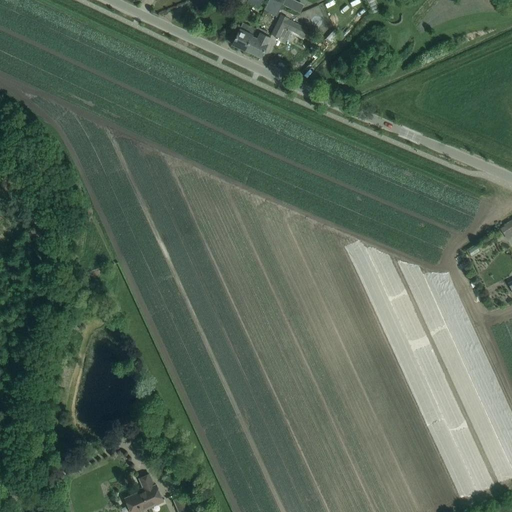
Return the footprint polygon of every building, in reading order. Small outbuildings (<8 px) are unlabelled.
[(263,0),(233,0),(244,7),(247,1),(258,8),(263,0)] [(268,0),(264,11),(276,17),(282,5),(282,4),(273,0),(268,0)] [(294,0),(273,0),(282,4),(300,12),(303,4),(294,0)] [(288,18),(281,14),(271,34),(279,37),(284,26),(288,19),(288,18)] [(292,21),(288,28),(306,38),(310,31),(292,21)] [(243,50),(254,27),(242,22),(240,28),(232,44),(243,50)] [(254,27),(243,50),(245,50),(245,49),(261,57),(267,43),(270,37),(265,34),(266,31),(256,26),(255,28),(254,27)] [(334,29),(326,37),(330,41),(338,32),(334,29)] [(511,220),(500,227),(505,235),(510,232),(511,230),(511,220)] [(144,489),(134,494),(125,498),(131,511),(137,511),(163,500),(156,484),(154,485),(149,474),(139,478),(144,489)] [(193,511),(186,494),(173,499),(178,511),(193,511)]
